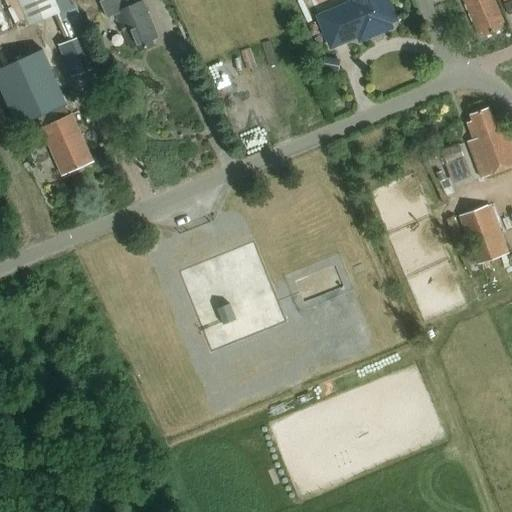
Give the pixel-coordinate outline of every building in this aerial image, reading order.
[(3,0),(17,30),(28,25),(29,27),(54,15),(63,36),(85,27),(72,0),(3,0)] [(127,0),(103,0),(100,2),(107,18),(116,15),(131,49),(136,47),(137,50),(153,43),(151,38),(157,36),(142,2),(130,7),(127,0)] [(353,0),(355,4),(321,18),(334,48),(358,38),(391,23),(396,21),(387,0),(353,0)] [(499,25),(503,23),(493,0),(463,0),(477,34),(481,32),(483,36),(501,29),(499,25)] [(84,34),(57,45),(71,78),(98,67),(84,34)] [(21,64),(3,71),(14,99),(31,92),(44,122),(71,111),(59,82),(45,87),(41,78),(56,71),(52,60),(24,71),(21,64)] [(479,176),(511,163),(511,140),(506,125),(496,129),(487,106),(469,113),(471,119),(466,121),(471,136),(465,138),(479,176)] [(72,114),(69,116),(42,128),(40,128),(61,176),(93,162),(72,114)] [(21,133),(27,147),(42,140),(36,127),(21,133)] [(458,143),(441,150),(446,164),(463,158),(458,143)] [(489,205),(456,217),(474,266),(507,254),(489,205)] [(230,304),(218,309),(224,325),(237,320),(230,304)]
